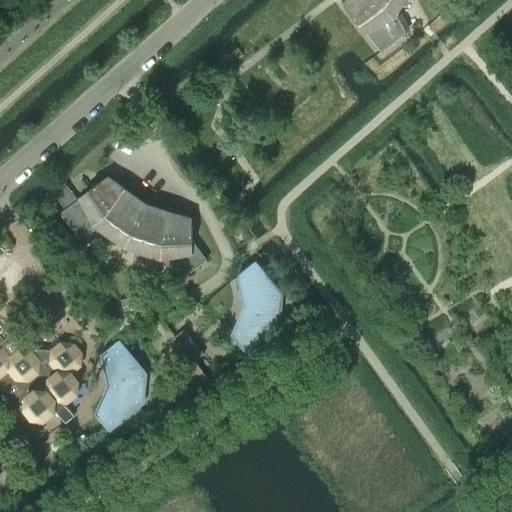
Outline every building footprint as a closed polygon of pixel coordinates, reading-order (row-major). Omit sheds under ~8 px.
[(346,0),(343,5),(352,18),(357,23),(365,34),(366,33),(381,52),(406,33),(404,32),(395,15),(405,0),(346,0)] [(192,240),(192,219),(146,204),(108,176),(79,198),(79,199),(60,213),(79,238),(80,237),(97,228),(124,248),(157,258),(177,278),(179,281),(180,279),(204,262),(207,260),(192,240)] [(65,210),(77,200),(76,200),(65,184),(52,193),(65,210)] [(271,305),(282,296),(254,261),(237,276),(240,291),(249,303),(249,310),(237,320),(231,334),(237,342),(246,353),(280,325),(273,316),(270,313),(271,305)] [(135,295),(119,300),(122,311),(138,306),(135,295)] [(175,336),(181,342),(189,335),(184,328),(175,336)] [(79,366),(81,354),(73,344),(61,343),(51,350),(51,354),(36,353),(34,355),(32,353),(31,351),(21,350),(21,345),(14,336),(9,335),(0,342),(0,389),(16,409),(24,409),(30,417),(32,419),(44,420),(45,419),(48,417),(52,413),(53,412),(58,413),(61,417),(65,423),(72,417),(74,416),(66,406),(67,402),(76,394),(78,382),(70,373),(79,366)] [(103,398),(96,413),(102,421),(111,431),(145,404),(138,395),(135,391),(136,383),(147,374),(120,340),(102,354),(106,370),(115,381),(114,389),(103,398)] [(170,373),(178,384),(187,399),(211,383),(200,368),(193,357),(170,373)]
